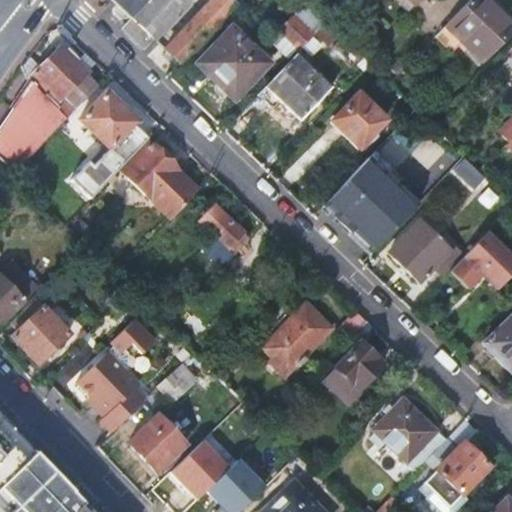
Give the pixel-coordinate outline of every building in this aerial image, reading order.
[(112,0),(114,2),(112,5),(113,11),(121,19),(126,19),(128,17),(131,20),(150,0),(112,0)] [(150,0),(131,20),(121,30),(141,50),(143,52),(190,3),(187,0),(214,0),(166,49),(181,63),(236,6),(242,0),(150,0)] [(470,0),(445,26),(482,61),(511,30),(511,25),(486,0),(470,0)] [(302,8),(281,31),(299,49),(312,37),(314,39),(329,24),(310,5),(304,10),(302,8)] [(270,64),(232,27),(196,66),(235,102),(270,64)] [(34,82),(0,128),(0,160),(14,175),(69,117),(57,105),(66,95),(78,107),(100,84),(88,73),(89,72),(75,59),(78,56),(69,47),(66,50),(61,45),(29,79),(34,82)] [(297,57),(258,97),(271,110),(279,102),(300,121),(330,90),(297,57)] [(81,119),(111,148),(93,166),(89,162),(72,180),(91,198),(149,138),(135,124),(138,121),(108,91),(81,119)] [(386,123),(359,96),(332,123),(359,151),(386,123)] [(511,138),(503,148),(511,155),(511,154),(511,138)] [(154,146),(126,175),(171,217),(198,189),(154,146)] [(481,177),(463,161),(454,170),(471,187),(481,177)] [(393,214),(366,187),(361,192),(350,181),(331,201),(343,212),(341,214),(368,240),(393,214)] [(196,224),(231,258),(248,240),(213,207),(196,224)] [(420,225),(390,256),(417,281),(430,267),(442,279),(448,272),(463,257),(450,244),(445,250),(420,225)] [(463,257),(448,272),(466,289),(481,274),(497,290),(511,274),(511,259),(485,234),(463,257)] [(0,325),(40,288),(15,262),(0,276),(0,325)] [(43,309),(12,338),(39,365),(68,336),(47,313),(70,291),(59,278),(36,302),(43,309)] [(304,304),(259,350),(270,360),(267,363),(281,377),(329,329),(304,304)] [(351,310),(334,328),(346,339),(363,321),(351,310)] [(509,375),(511,371),(511,315),(511,314),(480,347),(509,375)] [(148,337),(127,316),(104,339),(114,349),(115,350),(118,346),(126,339),(136,350),(148,337)] [(353,346),(333,368),(356,389),(380,365),(361,346),(375,333),(363,321),(346,339),(353,346)] [(114,349),(107,355),(126,373),(128,370),(122,350),(118,346),(115,350),(114,349)] [(194,354),(166,382),(181,396),(208,369),(194,354)] [(113,435),(147,401),(136,390),(139,387),(126,373),(107,355),(77,385),(95,404),(92,407),(105,420),(101,424),(113,435)] [(300,387),(290,398),(297,405),(308,395),(300,387)] [(371,433),(382,444),(412,473),(421,464),(430,454),(443,440),(400,399),(369,431),(371,433)] [(0,485),(34,452),(0,416),(0,485)] [(187,448),(160,418),(130,446),(157,476),(187,448)] [(366,438),(378,448),(382,444),(371,433),(366,438)] [(460,497),(486,470),(460,444),(454,450),(443,440),(430,454),(421,464),(433,475),(421,488),(430,496),(424,502),(435,511),(455,511),(465,502),(460,497)] [(207,493),(229,471),(203,444),(171,475),(198,502),(207,493)] [(92,511),(34,452),(0,485),(0,506),(5,511),(92,511)] [(242,511),(265,490),(238,463),(229,471),(207,493),(223,509),(219,511),(242,511)] [(324,511),(293,481),(280,494),(283,496),(266,511),(324,511)] [(503,498),(511,507),(511,495),(508,492),(503,498)] [(388,498),(374,511),(394,511),(399,508),(388,498)] [(511,511),(511,507),(503,498),(488,511),(511,511)]
